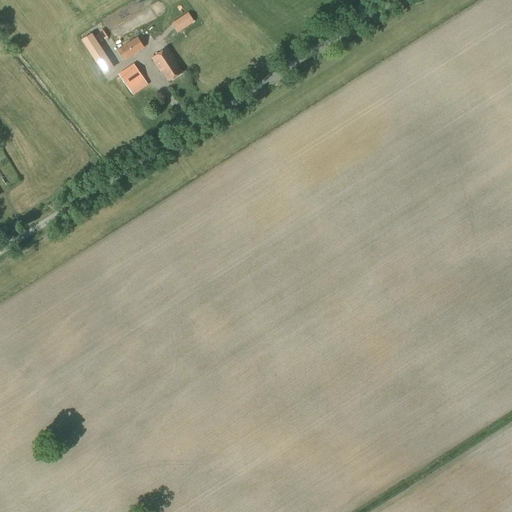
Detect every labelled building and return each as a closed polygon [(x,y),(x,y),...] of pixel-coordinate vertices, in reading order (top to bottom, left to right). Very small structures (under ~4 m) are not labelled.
[(177,33),(194,22),(188,12),(171,23),(177,33)] [(82,39),(104,74),(116,66),(93,32),(82,39)] [(124,61),(144,48),(137,37),(117,50),(124,61)] [(182,73),(175,62),(176,61),(167,47),(151,58),(160,72),(162,71),(169,82),(182,73)] [(129,89),(144,78),(133,63),(118,74),(129,89)]
